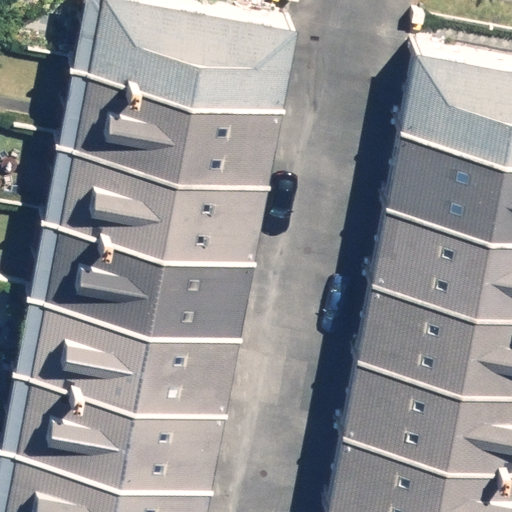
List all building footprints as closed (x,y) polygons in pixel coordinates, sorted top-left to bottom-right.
[(282,8),(240,0),(69,0),(60,49),(268,87),(282,8)] [(511,62),(405,43),(390,122),(511,144),(511,62)] [(268,87),(60,49),(46,125),(254,163),(268,87)] [(511,144),(390,122),(376,198),(511,222),(511,144)] [(254,163),(46,125),(32,201),(240,239),(254,163)] [(511,222),(376,198),(362,274),(511,301),(511,222)] [(240,239),(32,201),(18,279),(225,317),(240,239)] [(511,301),(362,274),(348,352),(511,381),(511,301)] [(225,317),(18,279),(4,353),(212,391),(225,317)] [(511,381),(348,352),(334,426),(511,458),(511,381)] [(212,391),(4,353),(3,360),(0,359),(0,432),(198,468),(212,391)] [(511,511),(511,458),(334,426),(320,503),(367,511),(511,511)] [(189,511),(198,468),(0,432),(0,511),(5,511),(189,511)] [(367,511),(320,503),(318,511),(367,511)]
